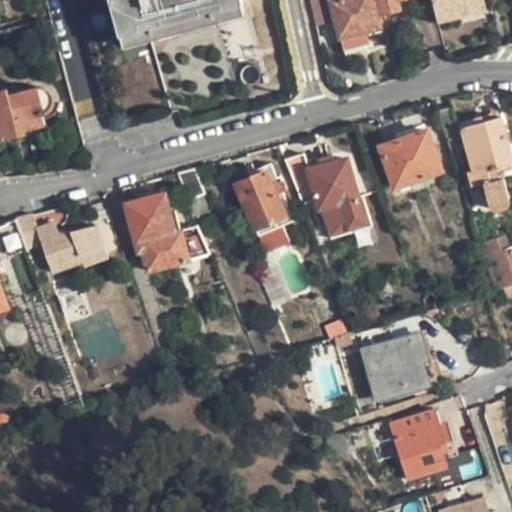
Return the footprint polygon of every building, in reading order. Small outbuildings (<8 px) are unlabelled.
[(241,1),(243,0),(110,0),(119,34),(241,1)] [(400,0),(333,0),(342,34),(382,24),(376,0),(383,0),(386,11),(402,7),(400,0)] [(435,0),(438,11),(462,6),(463,14),(487,9),(484,0),(435,0)] [(50,100),(50,95),(47,90),(43,88),(35,87),(8,94),(6,89),(0,90),(0,136),(0,137),(24,131),(20,117),(45,109),(49,105),(50,100)] [(450,108),(441,111),(450,141),(459,138),(450,108)] [(511,161),(511,160),(502,119),(464,129),(475,170),(470,171),(473,185),(484,182),(488,200),(492,207),(495,209),(499,210),(506,208),(511,200),(505,178),(501,179),(497,165),(511,161)] [(397,186),(443,169),(429,130),(383,146),(397,186)] [(306,154),(289,158),(293,169),(305,201),(318,198),(322,209),(342,203),(349,227),(367,222),(350,158),(310,168),(306,154)] [(294,222),(273,169),(236,185),(257,237),(294,222)] [(148,270),(189,259),(182,230),(174,232),(164,194),(125,204),(138,252),(142,251),(148,270)] [(18,221),(0,226),(0,248),(24,240),(18,221)] [(55,223),(38,228),(52,270),(83,260),(84,266),(107,259),(96,223),(58,234),(55,223)] [(499,240),(484,244),(486,251),(498,288),(504,286),(511,283),(511,261),(508,247),(502,249),(499,240)] [(0,309),(9,307),(0,283),(0,309)] [(346,332),(342,319),(326,324),(330,337),(346,332)] [(426,362),(420,341),(367,355),(378,394),(426,380),(421,363),(426,362)] [(175,354),(157,359),(164,384),(183,379),(175,354)] [(358,397),(362,415),(377,410),(373,394),(358,397)] [(443,454),(448,452),(437,411),(395,422),(409,477),(446,468),(443,454)] [(489,511),(486,498),(443,510),(443,511),(489,511)]
